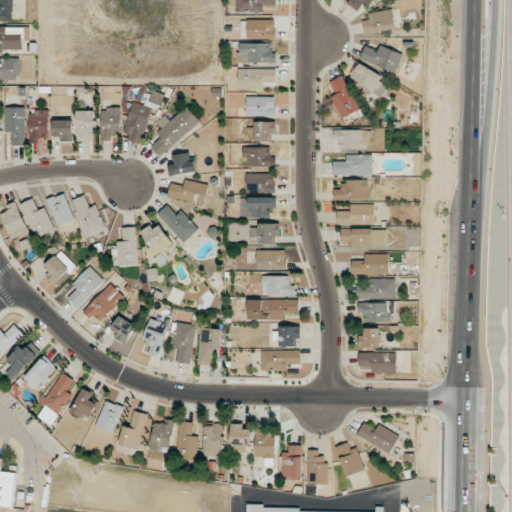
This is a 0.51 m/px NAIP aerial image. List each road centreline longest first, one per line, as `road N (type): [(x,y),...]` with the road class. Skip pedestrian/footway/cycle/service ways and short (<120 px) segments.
road 1 (residential): [(0,266),(96,360),(154,388),(208,396),(470,398)]
road 2 (residential): [(323,397),(332,329),(304,200),(305,0)]
road 3 (motorway): [(499,0),(490,150),(471,268)]
road 4 (secondary): [(476,0),(471,268)]
road 5 (secondary): [(471,268),(465,511)]
road 6 (residential): [(0,178),(84,169),(127,182)]
